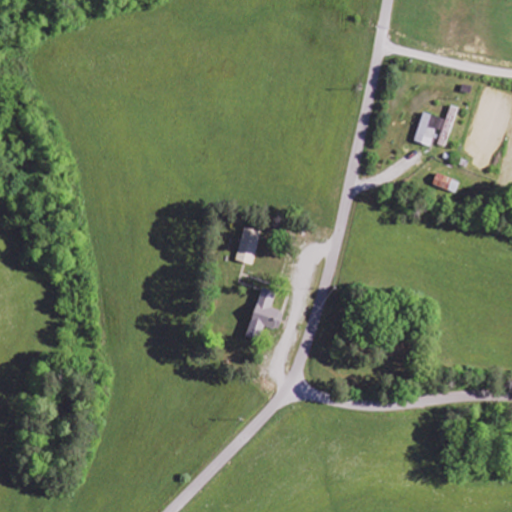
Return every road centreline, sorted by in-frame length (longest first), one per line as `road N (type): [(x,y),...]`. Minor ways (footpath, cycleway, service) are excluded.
road 1 (residential): [(386,0),(337,249),(303,356),(276,405),(171,511)]
road 2 (residential): [(511,397),(366,405),(289,385)]
